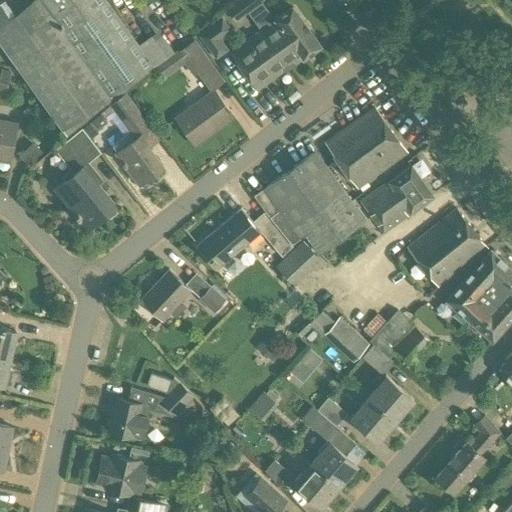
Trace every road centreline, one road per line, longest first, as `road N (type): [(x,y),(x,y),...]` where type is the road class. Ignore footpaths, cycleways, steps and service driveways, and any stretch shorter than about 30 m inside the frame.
road 1 (residential): [(92,284),(378,48)]
road 2 (residential): [(511,332),(359,511)]
road 3 (residential): [(43,511),(92,284)]
road 4 (residential): [(511,222),(378,48)]
road 5 (residential): [(92,284),(0,203)]
